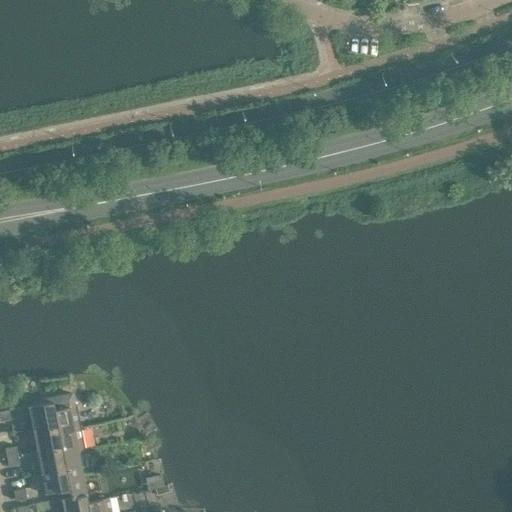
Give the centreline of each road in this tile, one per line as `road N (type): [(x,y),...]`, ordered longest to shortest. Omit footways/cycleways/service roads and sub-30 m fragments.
road 1 (secondary): [(67,211),(355,152),(511,103)]
road 2 (residential): [(498,0),(413,27),(366,26),(291,0)]
